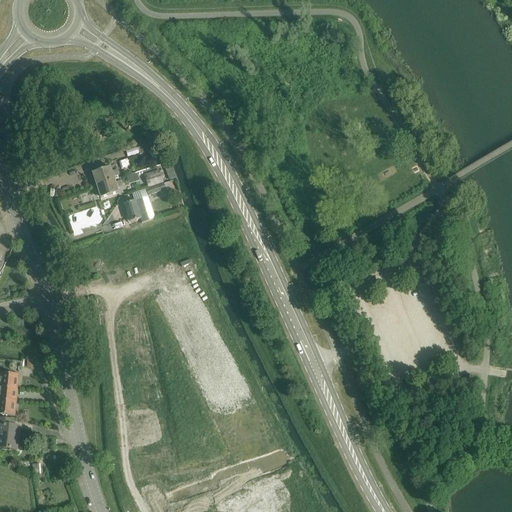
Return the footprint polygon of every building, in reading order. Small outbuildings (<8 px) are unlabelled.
[(151,143),(137,148),(140,155),(149,152),(153,150),(151,143)] [(153,150),(149,152),(155,166),(163,163),(158,149),(153,150)] [(127,160),(119,163),(121,169),(128,167),(129,165),(127,160)] [(92,174),(97,186),(114,180),(113,178),(118,176),(116,171),(111,173),(110,168),(101,171),(100,169),(98,168),(95,169),(93,172),(94,174),(92,174)] [(148,187),(163,182),(160,171),(145,176),(148,187)] [(97,186),(99,193),(98,193),(97,194),(96,195),(97,197),(98,197),(99,197),(100,197),(101,199),(118,193),(117,189),(122,187),(120,181),(115,183),(114,180),(97,186)] [(170,183),(164,185),(166,190),(166,192),(172,190),(170,183)] [(148,196),(166,190),(164,185),(163,184),(146,190),(148,196)] [(141,219),(142,222),(149,220),(142,200),(136,202),(135,201),(125,205),(127,212),(125,213),(128,222),(130,222),(131,222),(141,219)] [(0,268),(3,269),(4,266),(13,247),(0,210),(0,268)] [(184,234),(173,238),(177,252),(189,248),(184,234)] [(173,238),(161,241),(166,256),(177,252),(173,238)] [(161,241),(149,245),(154,260),(166,256),(161,241)] [(149,245),(139,249),(143,263),(154,260),(149,245)] [(128,252),(116,256),(121,271),(133,267),(128,252)] [(116,256),(105,260),(109,274),(121,271),(116,256)] [(105,260),(94,263),(98,278),(109,274),(105,260)] [(186,274),(161,282),(164,293),(176,289),(179,298),(199,292),(195,279),(188,281),(186,274)] [(116,304),(109,306),(113,319),(133,313),(130,304),(142,300),(138,289),(113,297),(116,304)] [(197,303),(172,311),(176,322),(188,318),(191,327),(210,321),(206,308),(200,310),(197,303)] [(119,336),(112,338),(116,351),(136,344),(133,336),(145,332),(141,321),(116,329),(119,336)] [(209,331),(184,340),(187,351),(200,347),(202,356),(222,349),(218,337),(211,339),(209,331)] [(122,367),(115,369),(119,382),(139,376),(136,367),(148,363),(144,352),(119,360),(122,367)] [(223,359),(197,368),(201,379),(213,375),(216,384),(236,377),(232,365),(225,367),(223,359)] [(0,374),(0,388),(17,390),(18,376),(0,374)] [(125,399),(118,401),(122,414),(142,407),(139,399),(151,395),(147,383),(122,392),(125,399)] [(238,387),(212,395),(216,406),(228,402),(231,411),(251,405),(247,392),(240,394),(238,387)] [(0,388),(0,401),(16,403),(17,390),(0,388)] [(0,415),(14,417),(16,403),(0,401),(0,415)] [(127,430),(121,432),(125,445),(145,439),(142,430),(154,426),(150,415),(125,423),(127,430)] [(253,415),(227,423),(231,434),(243,430),(246,439),(266,433),(261,420),(255,422),(253,415)] [(0,448),(16,451),(19,427),(14,427),(14,421),(0,419),(0,448)] [(130,462),(124,464),(128,477),(148,470),(145,462),(157,458),(153,446),(128,455),(130,462)] [(283,498),(264,504),(266,511),(281,511),(280,506),(285,504),(283,498)]
